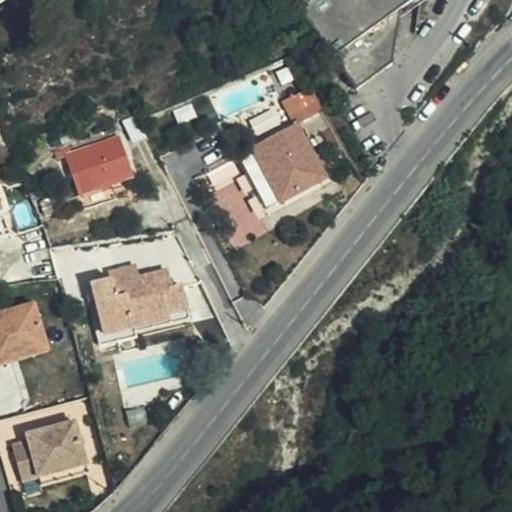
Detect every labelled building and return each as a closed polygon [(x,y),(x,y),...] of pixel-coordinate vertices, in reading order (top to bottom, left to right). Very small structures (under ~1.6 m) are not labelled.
[(293,0),(357,90),(392,66),(401,10),(416,0),(293,0)] [(293,119),(305,143),(324,134),(312,110),(293,119)] [(65,157),(80,197),(111,186),(133,178),(117,136),(64,155),(63,151),(54,154),(56,160),(65,157)] [(324,181),(305,143),(261,166),(281,203),(324,181)] [(111,186),(80,197),(84,210),(116,199),(111,186)] [(127,281),(137,279),(134,267),(110,272),(112,280),(126,277),(127,281)] [(168,271),(137,279),(127,281),(126,277),(112,280),(92,285),(104,335),(188,314),(181,286),(172,289),(168,271)] [(36,306),(0,316),(0,354),(46,342),(36,306)] [(46,342),(0,354),(0,367),(50,354),(46,342)] [(29,443),(13,447),(22,484),(39,479),(87,466),(76,423),(27,437),(29,443)] [(90,474),(87,466),(39,479),(42,488),(90,474)]
